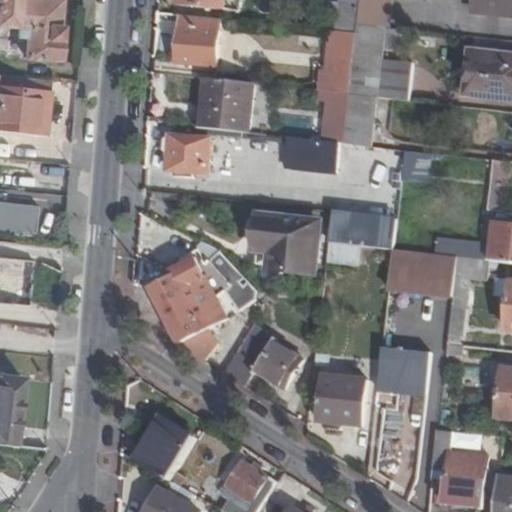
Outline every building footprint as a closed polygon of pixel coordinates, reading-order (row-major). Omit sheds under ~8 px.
[(0,0),(0,20),(15,22),(12,52),(58,59),(62,30),(58,30),(61,0),(59,0),(0,0)] [(179,0),(179,4),(241,10),(241,0),(179,0)] [(343,0),(341,31),(360,32),(361,25),(363,8),(364,0),(343,0)] [(511,0),(477,0),(476,13),(511,15),(511,0)] [(387,27),(390,27),(392,11),(363,8),(361,25),(387,27)] [(224,18),(184,15),(179,62),(219,66),(224,18)] [(354,93),(360,32),(341,31),(340,31),(338,49),(332,49),(329,70),(335,71),(333,90),(354,93)] [(511,56),(473,53),(468,93),(511,97),(511,56)] [(413,102),(415,62),(389,61),(388,101),(413,102)] [(47,92),(49,80),(0,74),(0,87),(37,92),(47,92)] [(213,78),(204,77),(199,127),(207,128),(213,78)] [(258,83),(213,78),(207,128),(253,133),(258,83)] [(0,129),(32,133),(37,92),(0,87),(0,129)] [(47,92),(37,92),(32,133),(44,134),(47,92)] [(348,143),(374,146),(378,112),(352,109),(348,143)] [(213,174),(217,140),(177,136),(173,171),(213,174)] [(343,173),(344,141),(287,138),(286,171),(343,173)] [(408,150),(406,170),(422,172),(424,152),(408,150)] [(498,209),(506,209),(511,161),(497,160),(492,208),(498,209)] [(0,230),(37,235),(40,207),(0,202),(0,230)] [(497,223),(511,225),(511,210),(506,209),(498,209),(497,223)] [(400,219),(335,211),(331,242),(362,245),(396,249),(400,219)] [(288,253),(286,273),(315,275),(320,224),(260,219),(257,249),(288,253)] [(491,260),(511,262),(511,225),(497,223),(495,247),(465,245),(463,257),(491,260)] [(359,266),(362,245),(331,242),(329,262),(359,266)] [(396,249),(391,288),(455,297),(459,256),(396,249)] [(0,316),(11,317),(12,308),(27,310),(31,256),(0,253),(0,316)] [(184,344),(186,344),(235,320),(201,256),(175,267),(179,277),(155,288),(184,344)] [(454,302),(469,304),(472,304),(473,289),(464,287),(465,277),(490,280),(491,260),(463,257),(459,256),(455,297),(454,302)] [(241,306),(258,298),(247,279),(231,287),(241,306)] [(511,304),(511,280),(500,280),(501,304),(511,304)] [(450,340),(465,342),(469,304),(454,302),(450,340)] [(291,389),(307,362),(277,343),(257,330),(256,333),(241,354),(229,373),(251,387),(260,370),(291,389)] [(464,357),(465,342),(450,340),(449,355),(464,357)] [(431,355),(384,350),(379,391),(426,397),(431,355)] [(511,369),(505,369),(502,415),(511,416),(511,369)] [(0,443),(14,445),(15,436),(19,436),(25,437),(26,427),(17,427),(21,376),(0,373),(0,443)] [(370,381),(327,374),(321,419),(365,424),(370,381)] [(168,486),(196,443),(162,422),(136,464),(168,486)] [(454,454),(456,430),(440,428),(435,480),(450,482),(449,503),(485,506),(490,457),(454,454)] [(48,449),(48,440),(25,437),(19,436),(19,446),(48,449)] [(258,511),(276,486),(242,466),(226,491),(233,496),(223,511),(258,511)] [(511,511),(511,477),(501,476),(496,511),(511,511)] [(189,511),(159,494),(148,511),(189,511)]
